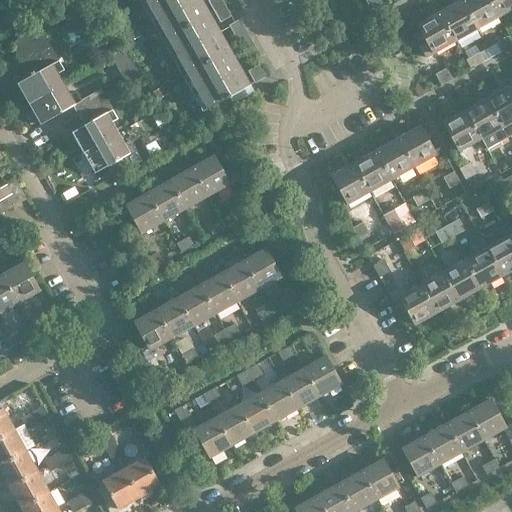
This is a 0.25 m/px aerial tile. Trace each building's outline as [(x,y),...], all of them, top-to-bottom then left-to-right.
[(149,0),(141,5),(151,23),(161,41),(204,17),(194,0),(149,0)] [(213,11),(224,6),(220,0),(207,0),(207,1),(213,11)] [(323,22),(329,19),(337,15),(328,0),(327,0),(315,7),(323,22)] [(364,0),(373,16),(384,9),(378,0),(364,0)] [(476,29),(497,17),(487,0),(462,0),(460,1),(476,29)] [(511,0),(487,0),(497,17),(511,8),(511,0)] [(454,41),(476,29),(460,1),(438,13),(454,41)] [(224,6),(213,11),(219,22),(230,16),(224,6)] [(425,57),(454,41),(438,13),(416,25),(420,32),(413,36),(425,57)] [(161,41),(171,59),(181,77),(224,52),(204,17),(161,41)] [(238,44),(249,39),(238,20),(228,26),(238,44)] [(22,108),(28,104),(64,84),(58,73),(63,70),(37,23),(10,45),(23,67),(29,77),(17,84),(24,97),(18,101),(22,108)] [(511,43),(508,36),(495,43),(500,52),(511,45),(511,43)] [(249,39),(238,44),(248,62),(259,56),(249,39)] [(181,77),(191,94),(202,112),(228,97),(232,103),(253,91),(249,85),(249,84),(244,87),(224,52),(181,77)] [(469,69),(470,69),(483,62),(478,53),(465,61),(469,69)] [(253,83),(254,82),(264,77),(258,66),(247,72),(253,83)] [(440,85),(451,79),(445,69),(434,75),(440,85)] [(64,84),(28,104),(22,108),(25,115),(32,111),(40,125),(72,106),(78,116),(106,100),(100,89),(80,100),(75,92),(70,95),(64,84)] [(511,94),(508,87),(485,99),(507,138),(511,134),(511,94)] [(486,149),(507,138),(485,99),(476,104),(474,101),(464,106),(466,110),(465,111),(480,139),(486,149)] [(82,153),(118,133),(111,122),(117,119),(106,100),(78,116),(83,126),(71,133),(82,153)] [(458,151),(480,139),(465,111),(443,123),(458,151)] [(396,140),(412,168),(434,155),(419,127),(396,140)] [(140,161),(129,141),(124,144),(118,133),(82,153),(94,174),(106,167),(112,177),(140,161)] [(390,180),(412,168),(396,140),(375,152),(390,180)] [(369,192),(390,180),(375,152),(353,164),(369,192)] [(190,169),(206,197),(228,184),(212,156),(190,169)] [(464,180),(475,174),(469,163),(458,169),(464,180)] [(346,204),(369,192),(353,164),(331,176),(346,204)] [(184,209),(206,197),(190,169),(169,181),(184,209)] [(448,189),(459,183),(453,172),(442,178),(448,189)] [(0,214),(25,200),(14,180),(0,188),(0,214)] [(163,221),(184,209),(169,181),(147,193),(163,221)] [(416,207),(429,199),(424,190),(411,198),(416,207)] [(141,234),(163,221),(147,193),(125,206),(141,234)] [(480,219),(493,211),(488,203),(475,210),(480,219)] [(236,221),(246,216),(240,205),(230,211),(236,221)] [(386,223),(399,216),(394,207),(381,214),(386,223)] [(212,235),(224,228),(219,219),(207,226),(212,235)] [(445,227),(451,238),(463,231),(457,220),(445,227)] [(357,239),(368,233),(361,223),(351,229),(357,239)] [(440,244),(451,238),(445,227),(434,233),(440,244)] [(404,250),(421,240),(416,229),(398,239),(404,250)] [(501,276),(511,270),(511,245),(507,236),(485,248),(501,276)] [(181,252),(192,246),(188,237),(176,244),(181,252)] [(479,288),(501,276),(485,248),(464,260),(479,288)] [(258,290),(280,277),(265,249),(242,262),(258,290)] [(151,269),(161,263),(156,253),(145,258),(151,269)] [(458,300),(479,288),(464,260),(442,272),(458,300)] [(378,278),(389,272),(383,261),(373,267),(378,278)] [(236,302),(258,290),(242,262),(221,274),(236,302)] [(0,276),(16,304),(38,291),(23,263),(0,276)] [(436,312),(458,300),(442,272),(421,284),(436,312)] [(215,314),(236,302),(221,274),(199,286),(215,314)] [(0,312),(16,304),(0,276),(0,275),(0,312)] [(414,325),(436,312),(421,284),(398,297),(414,325)] [(193,326),(215,314),(199,286),(177,298),(193,326)] [(284,309),(295,303),(289,293),(279,299),(284,309)] [(171,338),(193,326),(177,298),(156,310),(171,338)] [(261,322),(267,319),(273,316),(268,307),(256,314),(261,322)] [(52,324),(62,318),(57,308),(46,314),(52,324)] [(150,350),(171,338),(156,310),(134,322),(142,337),(135,341),(151,370),(157,380),(167,375),(161,364),(159,365),(150,350)] [(223,330),(229,340),(240,334),(234,324),(223,330)] [(21,341),(33,335),(28,326),(16,333),(21,341)] [(219,346),(229,340),(223,330),(213,335),(219,346)] [(307,350),(317,344),(318,344),(312,334),(301,339),(307,350)] [(282,362),(294,355),(289,346),(277,353),(282,362)] [(185,365),(197,358),(193,349),(180,356),(185,365)] [(302,369),(317,397),(340,385),(324,356),(302,369)] [(246,370),(252,381),(263,375),(256,364),(246,370)] [(296,409),(317,397),(302,369),(280,381),(296,409)] [(242,387),(252,381),(246,370),(236,376),(242,387)] [(274,421),(296,409),(280,381),(259,393),(274,421)] [(207,403),(219,397),(214,388),(202,395),(207,403)] [(253,433),(274,421),(259,393),(237,405),(253,433)] [(467,412),(482,440),(501,430),(511,447),(511,449),(511,424),(511,423),(504,427),(489,400),(467,412)] [(216,417),(196,428),(189,416),(190,415),(184,405),(174,411),(186,434),(194,430),(209,458),(231,445),(216,417)] [(231,445),(253,433),(237,405),(216,417),(231,445)] [(23,425),(46,413),(42,406),(20,419),(23,425)] [(0,437),(14,430),(2,409),(0,409),(0,437)] [(461,452),(482,440),(467,412),(445,424),(461,452)] [(46,413),(23,425),(27,430),(48,418),(46,413)] [(439,464),(461,452),(445,424),(424,436),(439,464)] [(0,464),(25,451),(14,430),(0,437),(0,464)] [(108,430),(102,433),(117,460),(122,457),(108,430)] [(102,433),(97,436),(112,463),(117,460),(102,433)] [(417,477),(439,464),(424,436),(401,449),(417,477)] [(66,448),(43,460),(46,466),(69,454),(66,448)] [(0,472),(8,487),(37,472),(25,451),(0,464),(0,472)] [(69,454),(46,466),(50,472),(72,459),(69,454)] [(122,469),(138,498),(160,486),(143,457),(122,469)] [(359,472),(375,500),(397,488),(381,460),(359,472)] [(486,474),(497,468),(493,460),(482,467),(486,474)] [(117,509),(138,498),(122,469),(101,480),(117,509)] [(20,508),(48,492),(37,472),(8,487),(20,508)] [(353,511),(375,500),(359,472),(338,484),(353,511)] [(455,492),(466,485),(462,477),(450,484),(455,492)] [(353,511),(338,484),(316,496),(324,511),(353,511)] [(88,490),(67,502),(70,508),(92,495),(88,490)] [(21,511),(59,511),(48,492),(20,508),(21,511)] [(425,509),(436,503),(430,493),(420,498),(425,509)] [(92,495),(70,508),(71,511),(74,511),(95,501),(92,495)] [(324,511),(316,496),(294,508),(295,511),(324,511)] [(405,511),(419,511),(413,502),(403,507),(405,511)]
